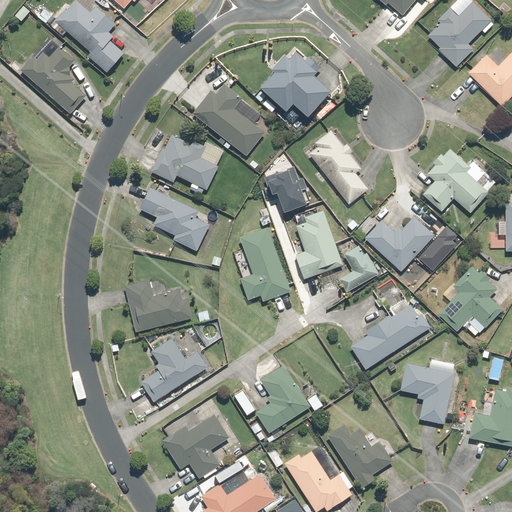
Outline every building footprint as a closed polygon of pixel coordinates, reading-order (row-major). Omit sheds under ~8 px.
[(118,22),(99,4),(92,12),(79,0),(76,0),(59,18),(111,67),(125,52),(112,40),(117,35),(111,29),(118,22)] [(374,0),(381,6),(385,2),(402,16),(414,0),(374,0)] [(425,37),(453,66),(470,49),(465,43),(488,21),(470,3),(456,17),(448,8),(436,20),(439,23),(425,37)] [(78,58),(63,44),(52,55),(46,49),(37,59),(33,55),(22,67),(71,112),(88,94),(73,81),(76,77),(68,69),(78,58)] [(271,74),(258,88),(260,91),(253,98),(258,102),(265,95),(277,106),(284,98),(305,117),(328,92),(312,77),(316,72),(292,50),(286,57),(282,54),(267,70),(271,74)] [(511,94),(511,50),(496,68),(484,56),(466,73),(500,107),(511,94)] [(208,90),(189,114),(244,157),(263,133),(251,124),(260,114),(222,84),(214,95),(208,90)] [(328,130),(304,149),(347,205),(367,190),(354,174),(359,169),(348,154),(351,152),(344,144),(341,147),(328,130)] [(159,150),(148,172),(171,183),(174,176),(190,184),(188,190),(202,197),(224,152),(203,142),(202,146),(187,139),(185,143),(169,135),(161,151),(159,150)] [(431,182),(419,195),(439,213),(451,200),(468,215),(496,184),(470,161),(466,166),(448,150),(441,157),(438,154),(430,163),(432,166),(424,175),(431,182)] [(197,212),(147,188),(136,210),(153,219),(150,226),(173,237),(171,241),(194,252),(208,225),(194,218),(197,212)] [(511,201),(502,202),(503,252),(511,251),(511,201)] [(341,266),(321,211),(301,218),(303,222),(293,226),(302,252),(287,257),(296,282),(341,266)] [(379,220),(362,238),(410,282),(432,258),(421,248),(432,236),(412,217),(399,231),(396,227),(392,232),(379,220)] [(289,293),(266,227),(236,238),(250,275),(238,279),(246,301),(258,296),(261,303),(289,293)] [(336,280),(344,293),(377,275),(365,253),(362,255),(357,246),(341,254),(350,272),(336,280)] [(456,293),(435,315),(454,333),(461,325),(474,337),(501,310),(488,297),(496,289),(470,265),(450,287),(456,293)] [(147,280),(122,286),(133,333),(191,319),(186,299),(181,300),(178,290),(151,296),(147,280)] [(348,347),(364,371),(429,328),(419,314),(416,316),(408,305),(389,318),(387,315),(362,332),(365,336),(348,347)] [(137,382),(151,404),(206,368),(196,351),(183,359),(169,338),(148,352),(158,368),(137,382)] [(309,407),(274,353),(258,364),(256,379),(271,401),(253,413),(267,435),(309,407)] [(427,368),(403,363),(397,391),(415,395),(414,399),(421,400),(417,421),(441,426),(454,365),(428,359),(427,368)] [(471,413),(466,439),(511,447),(511,387),(498,385),(497,391),(492,390),(487,416),(471,413)] [(241,390),(230,397),(244,417),(254,410),(241,390)] [(184,426),(159,441),(177,470),(187,464),(196,479),(219,465),(209,450),(227,439),(212,415),(186,431),(184,426)] [(341,425),(324,436),(359,489),(373,480),(370,476),(391,462),(377,441),(370,446),(359,429),(348,436),(341,425)] [(296,455),(281,464),(312,511),(316,511),(322,508),(324,511),(350,495),(325,457),(317,463),(309,451),(298,458),(296,455)] [(199,511),(254,511),(274,499),(258,474),(248,481),(246,477),(236,475),(219,486),(217,484),(198,497),(205,508),(199,511)]
